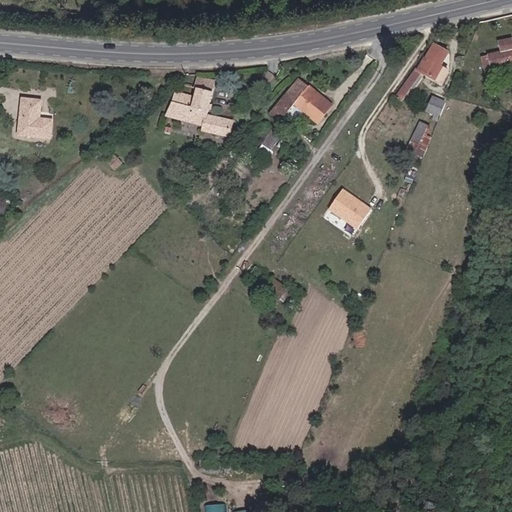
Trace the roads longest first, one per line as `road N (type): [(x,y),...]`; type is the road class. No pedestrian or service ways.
road 1 (secondary): [(499,0),(259,49),(156,54),(0,43)]
road 2 (unknown): [(443,13),(361,131),(357,142),(380,198),(354,242)]
